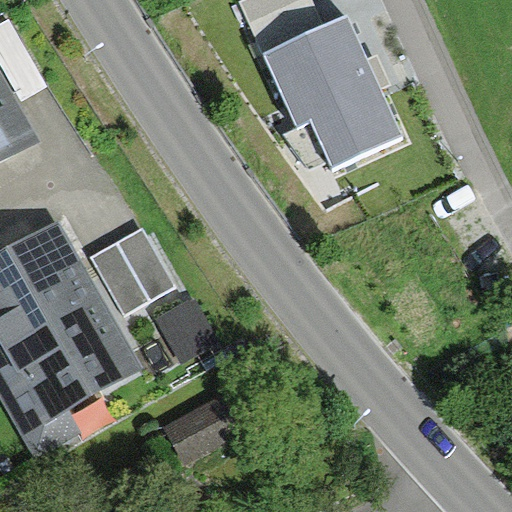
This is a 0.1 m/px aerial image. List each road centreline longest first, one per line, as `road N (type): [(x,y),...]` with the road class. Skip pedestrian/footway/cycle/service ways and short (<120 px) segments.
road 1 (tertiary): [(87,0),(299,298),(491,511)]
road 2 (residential): [(511,226),(405,0)]
